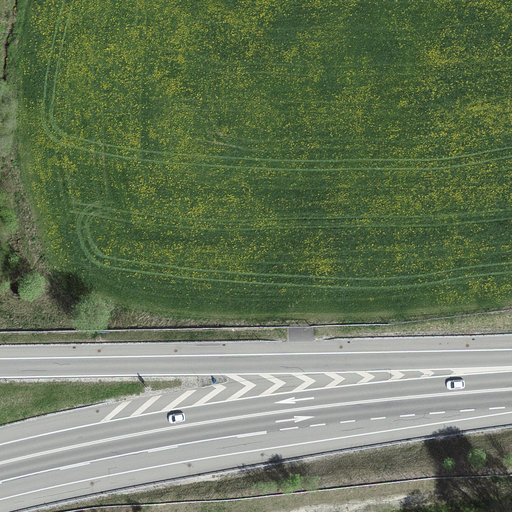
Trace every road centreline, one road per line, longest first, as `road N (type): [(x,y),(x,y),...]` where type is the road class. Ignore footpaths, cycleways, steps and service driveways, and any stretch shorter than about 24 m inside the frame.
road 1 (trunk): [(0,463),(267,413),(511,388)]
road 2 (trunk): [(511,357),(0,368)]
